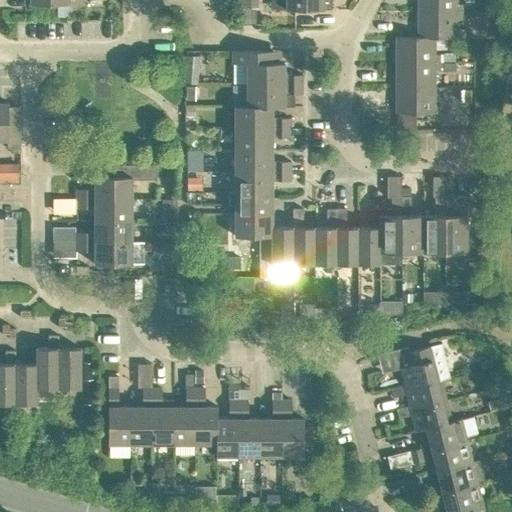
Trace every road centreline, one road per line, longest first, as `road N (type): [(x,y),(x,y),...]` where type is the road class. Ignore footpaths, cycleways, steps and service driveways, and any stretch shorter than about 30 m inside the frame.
road 1 (residential): [(371,480),(351,384),(336,359),(171,350),(132,311),(58,299),(42,275)]
road 2 (residential): [(347,37),(344,134),(354,152),(370,163),(469,163)]
road 3 (residential): [(42,275),(31,52)]
road 4 (residential): [(196,0),(205,25),(228,38),(347,37)]
road 5 (residential): [(31,52),(132,47),(147,0)]
